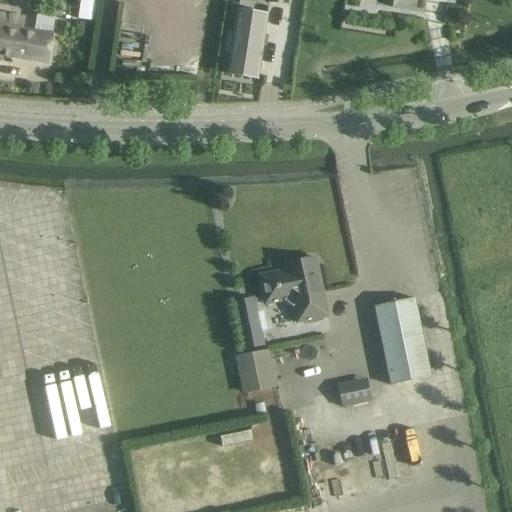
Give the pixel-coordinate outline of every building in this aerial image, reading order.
[(80,0),(78,19),(94,22),(97,0),(80,0)] [(267,17),(236,12),(227,75),(257,79),(267,17)] [(22,31),(23,19),(0,15),(0,55),(48,63),(53,36),(52,35),(55,18),(37,15),(34,33),(22,31)] [(322,293),(317,269),(315,259),(284,265),(286,271),(259,277),(265,305),(282,301),(294,310),(297,324),(323,318),(318,294),(322,293)] [(255,298),(232,303),(242,351),(265,347),(262,332),(258,312),(255,298)] [(374,307),(391,386),(430,378),(414,299),(374,307)] [(243,394),(258,391),(276,388),(269,351),(235,358),(243,394)] [(343,409),(371,403),(366,380),(337,386),(343,409)]
